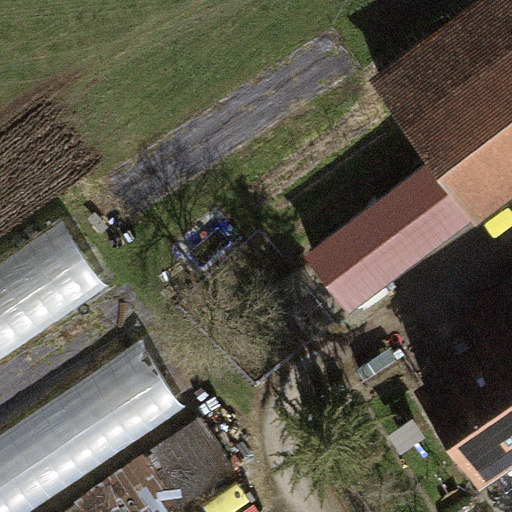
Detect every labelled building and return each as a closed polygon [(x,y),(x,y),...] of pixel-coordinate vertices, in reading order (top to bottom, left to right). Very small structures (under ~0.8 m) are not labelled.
[(511,0),(467,0),(371,72),(432,153),(476,212),(479,216),(511,190),(511,0)] [(476,212),(432,153),(306,248),(351,307),(476,212)] [(0,363),(120,290),(78,220),(0,267),(0,363)] [(480,337),(418,379),(484,478),(511,460),(511,276),(462,310),(480,337)] [(0,435),(0,511),(29,511),(196,403),(152,336),(0,435)] [(211,410),(71,504),(76,511),(176,511),(248,464),(211,410)]
